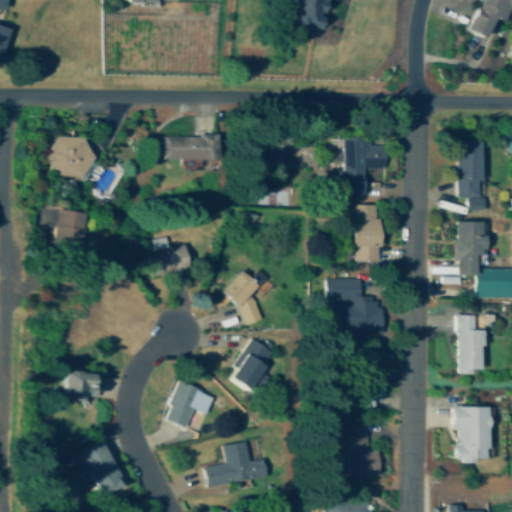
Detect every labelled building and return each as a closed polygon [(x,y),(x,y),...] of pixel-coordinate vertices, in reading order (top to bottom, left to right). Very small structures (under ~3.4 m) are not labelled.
[(317,0),(289,0),(285,28),(313,32),(317,0)] [(475,0),(464,31),(481,37),(489,17),(500,21),(507,0),(475,0)] [(0,56),(9,26),(0,23),(0,56)] [(158,160),(214,161),(214,136),(158,135),(158,160)] [(379,169),(379,136),(338,136),(337,194),(358,194),(359,169),(379,169)] [(81,138),(50,137),(50,177),(88,178),(89,146),(81,146),(81,138)] [(454,197),(477,197),(477,140),(454,140),(454,197)] [(58,225),(59,206),(43,205),(42,224),(58,225)] [(373,262),(373,205),(346,205),(346,262),(373,262)] [(74,256),(82,213),(59,208),(51,252),(74,256)] [(476,221),(453,221),(453,275),(476,275),(476,221)] [(180,245),(165,247),(163,238),(139,241),(144,274),(184,269),(180,245)] [(216,293),(247,323),(258,313),(243,298),(254,286),(238,270),(216,293)] [(333,301),(332,333),(379,334),(379,297),(357,296),(357,280),(321,279),(321,301),(333,301)] [(452,374),(478,373),(478,330),(470,330),(470,316),(452,316),(452,374)] [(242,391),(269,354),(250,340),(223,378),(242,391)] [(328,409),(369,411),(370,395),(379,395),(380,372),(373,371),(374,354),(346,352),(344,384),(329,383),(328,409)] [(60,401),(88,402),(89,373),(61,371),(60,401)] [(159,420),(182,430),(198,390),(175,381),(159,420)] [(447,406),(447,462),(483,462),(483,406),(447,406)] [(362,452),(362,424),(340,424),(340,475),(379,475),(379,452),(362,452)] [(200,467),(203,486),(249,480),(243,441),(219,445),(221,463),(200,467)] [(113,479),(99,442),(77,450),(92,487),(113,479)] [(318,511),(362,511),(363,498),(319,498),(318,511)] [(484,511),(485,509),(462,508),(462,503),(452,503),(451,511),(484,511)]
